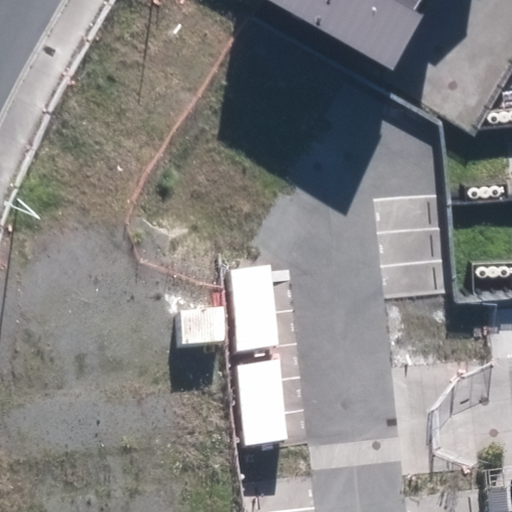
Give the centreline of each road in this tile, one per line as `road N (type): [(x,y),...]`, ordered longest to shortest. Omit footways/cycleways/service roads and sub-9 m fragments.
road 1 (residential): [(348,424),(326,232),(469,0)]
road 2 (residential): [(511,408),(348,424)]
